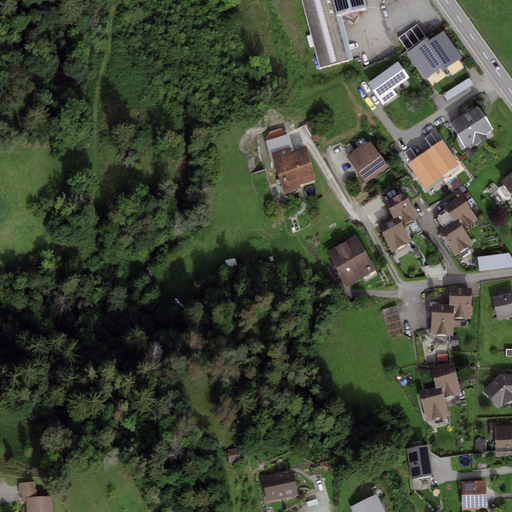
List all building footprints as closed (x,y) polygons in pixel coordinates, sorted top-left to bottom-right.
[(300,0),(319,69),(353,60),(341,16),(366,9),(363,0),(300,0)] [(399,39),(407,50),(426,37),(418,25),(399,39)] [(430,41),(426,44),(443,66),(441,69),(443,71),(462,58),(444,32),(430,41)] [(426,44),(430,41),(427,38),(408,54),(425,80),(441,69),(443,66),(426,44)] [(398,62),(367,84),(383,106),(397,96),(393,90),(410,78),(398,62)] [(443,94),(447,100),(473,84),(469,78),(443,94)] [(478,106),(450,124),(465,148),(473,143),(475,146),(487,138),(486,135),(493,130),(478,106)] [(271,159),(273,158),(272,154),(290,148),(292,153),(294,152),(289,134),(284,136),(282,128),(270,132),(265,139),(271,159)] [(431,148),(438,143),(431,134),(424,138),(431,148)] [(366,183),(388,166),(368,140),(346,157),(366,183)] [(459,165),(442,140),(438,143),(431,148),(425,152),(442,177),(459,165)] [(290,148),(272,154),(273,158),(284,194),(300,189),(299,185),(317,180),(306,148),(294,152),(292,153),(290,148)] [(405,153),(411,162),(417,158),(410,149),(405,153)] [(425,188),(442,177),(425,152),(417,158),(411,162),(408,163),(425,188)] [(511,196),(511,172),(501,180),(511,196)] [(392,207),(404,200),(401,194),(388,201),(392,207)] [(458,220),(463,228),(477,219),(462,196),(444,207),(454,223),(458,220)] [(388,209),(397,225),(402,222),(404,227),(419,218),(408,198),(404,200),(392,207),(388,209)] [(463,228),(458,220),(454,223),(440,232),(456,256),(474,244),(463,228)] [(397,225),(382,232),(392,252),(412,242),(404,227),(402,222),(397,225)] [(375,271),(356,236),(327,253),(346,288),(375,271)] [(511,258),(509,253),(477,257),(479,271),(511,267),(511,258)] [(450,287),(450,306),(454,307),(453,318),(471,319),(472,288),(450,287)] [(511,316),(511,292),(492,297),(498,320),(511,316)] [(404,336),(396,306),(382,310),(389,340),(404,336)] [(453,318),(454,307),(450,306),(432,306),(431,336),(453,337),(453,318)] [(431,370),(436,389),(442,388),(444,399),(461,395),(454,364),(431,370)] [(511,374),(500,374),(483,391),(498,409),(502,406),(511,401),(511,374)] [(444,399),(442,388),(436,389),(419,394),(426,422),(449,416),(444,399)] [(490,439),(495,439),(496,457),(511,455),(511,426),(503,427),(502,422),(490,423),(490,439)] [(486,440),(475,440),(475,453),(486,453),(486,440)] [(433,476),(427,445),(405,449),(411,480),(433,476)] [(267,502),(298,496),(293,470),(261,476),(267,502)] [(413,483),(414,491),(435,489),(434,480),(413,483)] [(487,510),(486,481),(461,482),(462,510),(487,510)] [(22,501),(26,501),(26,497),(38,497),(38,490),(35,490),(35,483),(19,484),(19,494),(21,494),(22,501)] [(350,507),(352,511),(385,511),(376,494),(350,507)] [(52,511),(52,496),(38,497),(26,497),(26,501),(26,511),(52,511)]
